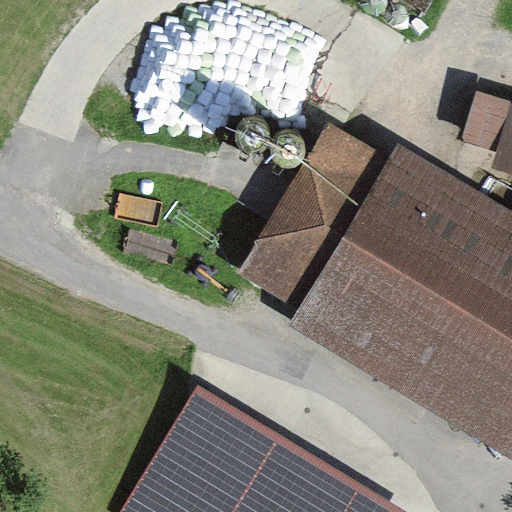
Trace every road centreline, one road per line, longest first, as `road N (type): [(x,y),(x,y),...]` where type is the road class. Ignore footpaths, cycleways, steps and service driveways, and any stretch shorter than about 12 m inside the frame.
road 1 (track): [(510,511),(390,408),(289,344),(53,251),(0,210)]
road 2 (track): [(168,0),(112,42),(0,206)]
road 3 (track): [(511,58),(421,61),(305,0)]
